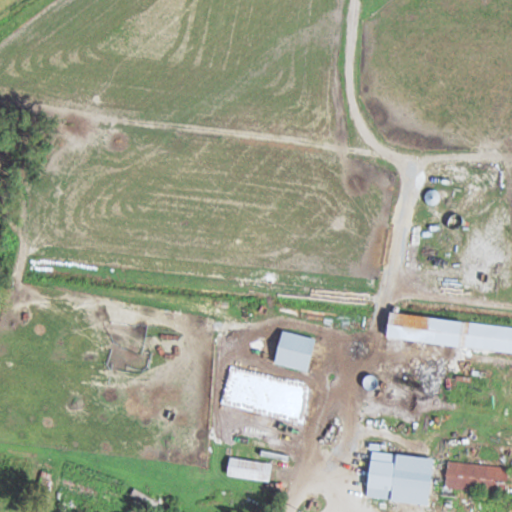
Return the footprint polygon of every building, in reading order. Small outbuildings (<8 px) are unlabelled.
[(335,123),(335,101),(316,101),(316,123),(335,123)] [(384,336),(511,351),(511,325),(387,311),(384,336)] [(511,393),(511,368),(376,354),(373,379),(511,393)] [(511,416),(364,398),(360,427),(511,445),(511,416)] [(367,449),(362,498),(424,504),(429,456),(367,449)] [(505,465),(435,458),(432,485),(502,493),(505,465)]
